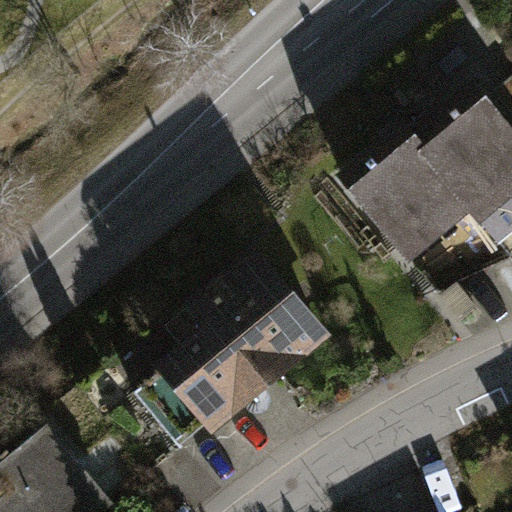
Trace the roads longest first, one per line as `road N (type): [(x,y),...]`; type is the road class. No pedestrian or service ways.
road 1 (secondary): [(347,0),(0,305)]
road 2 (residential): [(511,372),(325,466),(269,511)]
